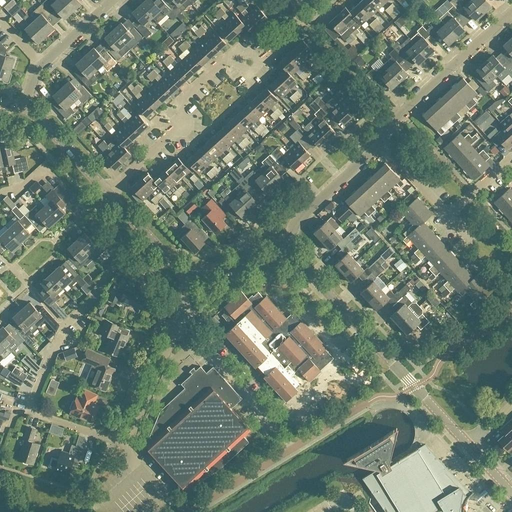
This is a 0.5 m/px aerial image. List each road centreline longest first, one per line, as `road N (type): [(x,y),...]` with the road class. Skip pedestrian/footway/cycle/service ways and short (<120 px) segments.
road 1 (residential): [(107,193),(179,127),(184,98),(231,55),(265,60),(297,31),(299,0)]
road 2 (residential): [(29,411),(124,439),(177,323),(185,273)]
road 3 (tertiary): [(467,446),(289,255)]
road 4 (residential): [(380,142),(400,113),(511,11)]
road 5 (residential): [(29,411),(64,327),(111,275)]
road 6 (residential): [(289,255),(301,217),(380,142)]
